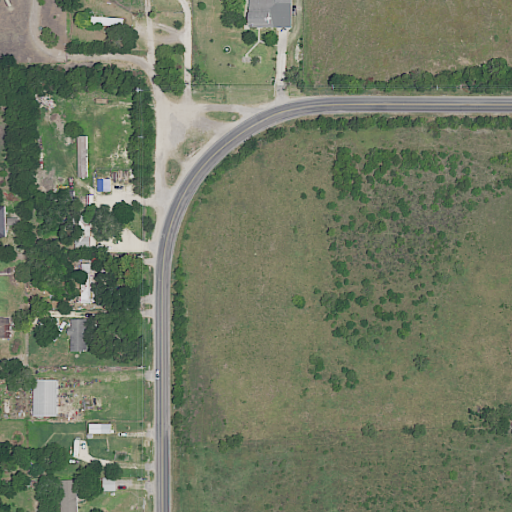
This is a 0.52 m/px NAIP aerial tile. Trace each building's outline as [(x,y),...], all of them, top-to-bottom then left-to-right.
[(291,0),(248,0),(248,28),(291,28),(291,0)] [(87,137),(77,137),(78,178),(87,177),(87,137)] [(98,192),(110,191),(110,179),(98,180),(98,192)] [(91,247),(90,218),(73,218),(74,248),(91,247)] [(92,264),(81,264),(80,303),(91,304),(92,264)] [(0,333),(0,339),(10,338),(9,318),(0,318),(0,333)] [(70,352),(88,351),(87,320),(69,320),(70,352)] [(57,380),(33,381),(33,417),(58,416),(57,380)] [(90,434),(112,434),(111,424),(89,424),(90,434)] [(102,492),(115,491),(115,478),(102,478),(102,492)] [(60,511),(77,511),(77,480),(60,481),(60,511)]
